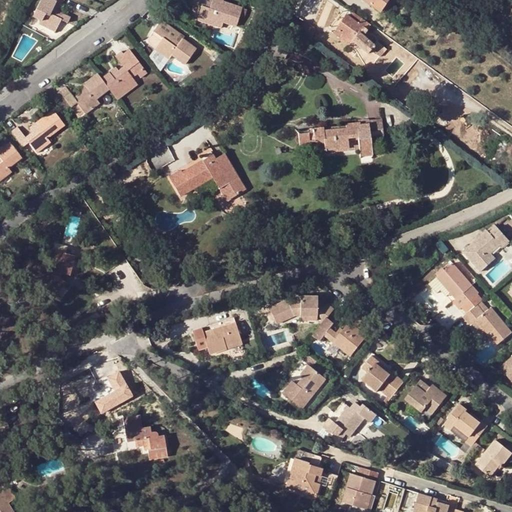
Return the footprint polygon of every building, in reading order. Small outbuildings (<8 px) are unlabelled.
[(56,2),(61,4),(63,0),(41,0),(32,17),(41,22),(39,25),(55,32),(61,20),(67,22),(70,17),(58,12),(53,9),(56,2)] [(246,10),(220,2),(219,6),(212,4),(206,2),(206,0),(192,0),(191,3),(193,4),(201,7),(197,19),(214,25),(215,20),(235,26),(239,16),(243,18),(246,10)] [(364,0),(380,12),(389,0),(364,0)] [(424,6),(414,0),(406,0),(405,2),(420,12),(424,6)] [(58,12),(61,4),(56,2),(53,9),(58,12)] [(189,16),(197,19),(201,7),(193,4),(189,16)] [(370,26),(353,13),(349,19),(345,16),(335,30),(351,42),(366,54),(370,50),(374,45),(362,36),(370,26)] [(179,43),(173,39),(168,36),(171,29),(160,21),(153,31),(162,38),(153,50),(168,60),(171,55),(185,64),(196,49),(181,39),(179,43)] [(305,22),(301,28),(311,36),(316,31),(305,22)] [(351,42),(335,30),(332,34),(348,46),(351,42)] [(144,43),(153,50),(162,38),(153,31),(144,43)] [(175,35),(173,39),(179,43),(181,39),(175,35)] [(374,45),(370,50),(380,57),(385,51),(376,42),(374,45)] [(108,89),(115,98),(135,83),(131,77),(126,70),(131,67),(136,73),(142,68),(128,50),(123,54),(121,51),(114,56),(122,67),(117,72),(111,76),(108,72),(100,79),(108,89)] [(111,76),(117,72),(114,67),(108,72),(111,76)] [(126,70),(131,77),(136,73),(131,67),(126,70)] [(142,68),(136,73),(140,79),(147,74),(142,68)] [(87,89),(79,94),(73,98),(65,87),(52,97),(64,113),(70,107),(79,118),(98,103),(95,99),(108,89),(100,79),(97,74),(83,84),(87,89)] [(87,89),(83,84),(76,89),(79,94),(87,89)] [(381,112),(379,103),(369,106),(371,115),(381,112)] [(17,127),(11,132),(22,147),(28,143),(31,148),(36,154),(50,143),(47,138),(64,126),(52,110),(34,124),(37,128),(32,132),(24,138),(17,127)] [(313,133),(301,134),(298,135),(299,145),(309,144),(309,142),(314,141),(314,140),(323,139),(324,150),(322,150),(323,153),(325,152),(325,151),(348,148),(347,138),(357,138),(358,146),(358,151),(359,156),(371,154),(369,138),(380,136),(381,138),(382,137),(380,120),(368,122),(368,128),(359,129),(359,123),(345,125),(345,126),(346,128),(323,132),(323,129),(312,130),(313,133)] [(358,121),(359,123),(359,129),(368,128),(368,122),(368,120),(358,121)] [(29,128),(32,132),(37,128),(34,124),(29,128)] [(0,180),(11,172),(8,168),(20,158),(9,143),(0,149),(0,180)] [(22,147),(26,152),(31,148),(28,143),(22,147)] [(227,160),(223,154),(214,160),(218,166),(227,160)] [(192,190),(212,178),(219,189),(227,202),(245,190),(227,160),(218,166),(214,160),(211,155),(182,174),(181,171),(169,178),(180,197),(192,190)] [(492,237),(467,259),(485,278),(495,268),(489,262),(502,251),(505,253),(511,246),(511,245),(500,233),(494,239),(492,237)] [(74,256),(56,251),(50,271),(38,286),(52,298),(65,283),(59,277),(60,273),(69,275),(74,256)] [(458,269),(444,282),(454,295),(464,305),(460,308),(467,316),(485,300),(458,269)] [(69,275),(60,273),(59,277),(65,283),(69,275)] [(444,282),(438,287),(444,294),(447,291),(452,297),(454,295),(444,282)] [(485,300),(467,316),(471,321),(484,310),(490,305),(485,300)] [(292,309),(275,317),(282,333),(301,325),(297,315),(304,314),(305,323),(323,323),(323,304),(305,305),(304,308),(292,309)] [(491,318),(484,310),(471,321),(469,322),(476,330),(482,326),(502,351),(511,342),(511,332),(496,313),(491,318)] [(333,326),(340,317),(333,312),(328,319),(327,325),(331,328),(333,326)] [(333,326),(331,328),(320,342),(327,348),(331,344),(336,338),(337,336),(340,332),(333,326)] [(346,343),(345,344),(340,350),(358,364),(374,344),(368,340),(373,334),(363,326),(358,332),(356,331),(346,343)] [(213,354),(216,361),(234,355),(232,351),(246,346),(240,328),(208,338),(207,333),(198,336),(204,357),(213,354)] [(336,338),(331,344),(340,350),(345,344),(346,343),(337,336),(336,338)] [(376,379),(385,367),(378,361),(369,374),(376,379)] [(331,385),(306,363),(298,373),(309,381),(302,389),(298,385),(287,399),(306,415),(331,385)] [(397,406),(411,388),(385,367),(376,379),(371,385),(385,397),(393,404),(397,406)] [(371,385),(363,394),(378,406),(385,397),(371,385)] [(428,398),(433,391),(427,387),(412,406),(430,419),(433,415),(440,421),(454,403),(446,396),(440,392),(438,394),(432,402),(428,398)] [(438,394),(433,391),(428,398),(432,402),(438,394)] [(446,396),(454,403),(458,399),(449,392),(446,396)] [(101,402),(96,404),(100,412),(104,410),(101,402)] [(383,410),(390,415),(397,406),(393,404),(389,410),(385,407),(383,410)] [(363,410),(359,416),(355,420),(351,418),(342,430),(336,425),(329,434),(335,442),(349,445),(352,442),(356,445),(371,426),(378,431),(384,423),(371,412),(368,415),(363,410)] [(467,410),(452,430),(459,436),(461,433),(481,449),(495,432),(489,427),(487,430),(473,418),(475,416),(467,410)] [(355,420),(359,416),(354,412),(349,417),(351,418),(355,420)] [(122,417),(126,442),(134,440),(146,438),(148,450),(150,459),(168,456),(163,435),(151,437),(149,426),(142,427),(139,414),(122,417)] [(4,422),(0,424),(0,433),(8,429),(4,422)] [(511,429),(506,425),(503,430),(509,435),(511,430),(511,429)] [(146,438),(134,440),(135,447),(143,446),(144,450),(148,450),(146,438)] [(511,452),(502,445),(481,470),(496,481),(506,469),(509,471),(511,466),(511,452)] [(341,497),(346,483),(332,478),(333,475),(317,470),(318,467),(307,464),(297,492),(324,501),(326,492),(341,497)] [(388,478),(371,474),(368,483),(360,480),(350,508),(363,511),(370,511),(375,500),(380,502),(388,478)] [(9,486),(3,489),(10,501),(16,498),(9,486)] [(0,511),(13,511),(8,502),(10,501),(3,489),(0,490),(0,511)] [(439,502),(425,498),(420,511),(455,511),(456,510),(438,505),(439,502)] [(375,500),(370,511),(380,511),(383,503),(380,502),(375,500)]
